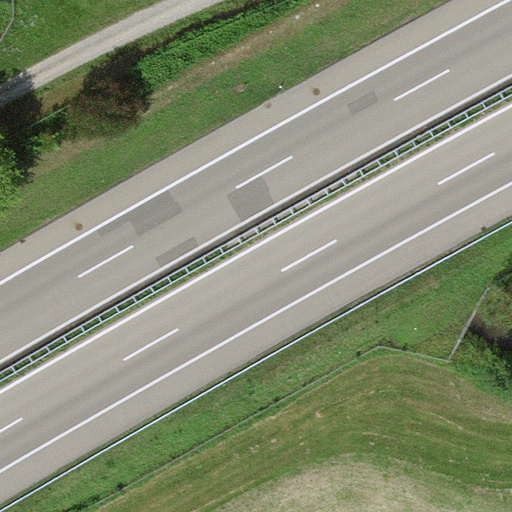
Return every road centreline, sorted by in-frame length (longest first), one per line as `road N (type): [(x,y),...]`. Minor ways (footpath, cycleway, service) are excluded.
road 1 (motorway): [(0,433),(511,148)]
road 2 (motorway): [(511,42),(0,325)]
road 3 (track): [(217,0),(0,105)]
